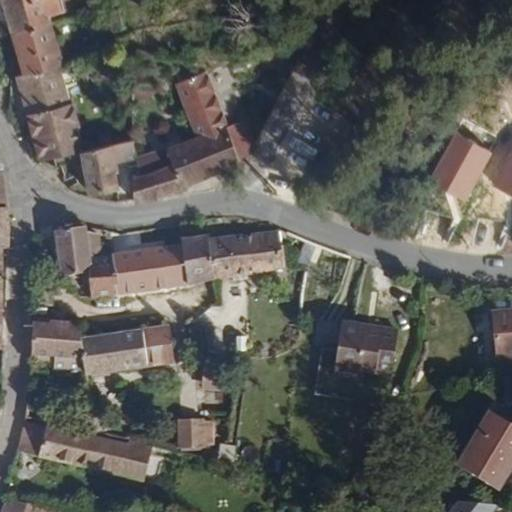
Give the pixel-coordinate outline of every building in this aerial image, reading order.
[(16,0),(25,36),(63,26),(62,21),(83,14),(109,6),(107,0),(16,0)] [(317,10),(315,0),(285,0),(288,17),(315,12),(317,10)] [(109,37),(103,15),(84,20),(90,41),(109,37)] [(73,70),(63,26),(25,36),(34,81),(68,71),(73,70)] [(113,52),(109,37),(90,41),(94,58),(113,52)] [(91,158),(79,105),(76,105),(68,71),(34,81),(30,82),(44,145),(49,167),(58,165),(80,160),(91,158)] [(267,159),(256,132),(242,138),(222,83),(195,92),(211,147),(231,140),(242,170),(267,159)] [(490,150),(455,131),(430,178),(465,197),(490,150)] [(242,170),(231,140),(211,147),(180,159),(184,174),(192,199),(223,187),(245,179),(242,170)] [(511,145),(494,184),(511,191),(511,145)] [(122,170),(144,163),(143,146),(91,158),(80,160),(82,168),(87,175),(94,179),(100,200),(125,194),(122,170)] [(0,206),(12,206),(7,177),(0,158),(0,206)] [(184,174),(180,159),(144,163),(148,178),(163,175),(166,180),(184,174)] [(192,199),(184,174),(166,180),(143,187),(142,212),(150,212),(164,210),(181,203),(192,199)] [(143,187),(166,180),(163,175),(148,178),(143,179),(143,187)] [(12,254),(13,215),(12,206),(0,206),(0,253),(2,253),(12,254)] [(132,304),(128,263),(113,265),(111,250),(99,251),(98,247),(90,247),(89,237),(87,237),(62,239),(66,282),(84,282),(92,281),(93,294),(95,307),(99,308),(132,304)] [(290,283),(287,248),(214,255),(218,293),(290,283)] [(214,255),(213,250),(187,254),(188,258),(192,296),(218,293),(214,255)] [(192,296),(188,258),(128,263),(132,304),(192,296)] [(93,294),(92,281),(84,282),(86,295),(93,294)] [(79,334),(79,332),(34,327),(31,363),(63,366),(64,386),(83,385),(80,369),(78,367),(79,348),(79,334)] [(171,375),(167,339),(160,340),(165,376),(171,375)] [(165,376),(160,340),(79,348),(78,367),(80,369),(83,385),(165,376)] [(405,403),(409,358),(348,353),(343,405),(368,408),(369,400),(405,403)] [(124,487),(132,456),(26,433),(19,464),(124,487)] [(503,511),(511,499),(511,442),(501,434),(466,483),(503,511)] [(224,466),(224,437),(183,437),(184,466),(224,466)] [(244,493),(248,475),(234,472),(228,471),(224,488),(244,493)]
